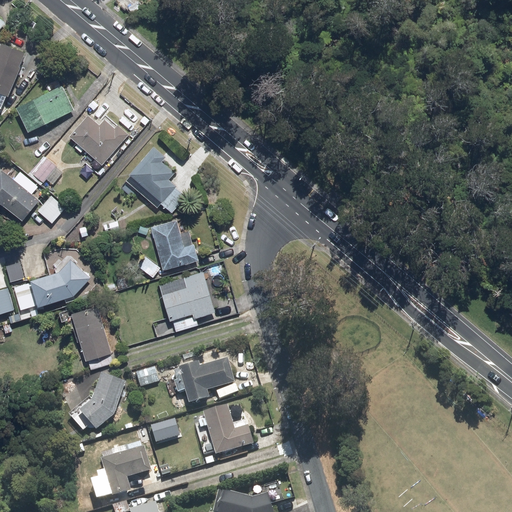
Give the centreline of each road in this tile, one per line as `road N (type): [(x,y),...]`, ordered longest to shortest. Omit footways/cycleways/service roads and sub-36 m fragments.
road 1 (residential): [(326,511),(258,266),(260,233),(287,188)]
road 2 (secondary): [(287,188),(511,378)]
road 3 (secondary): [(64,0),(287,188)]
